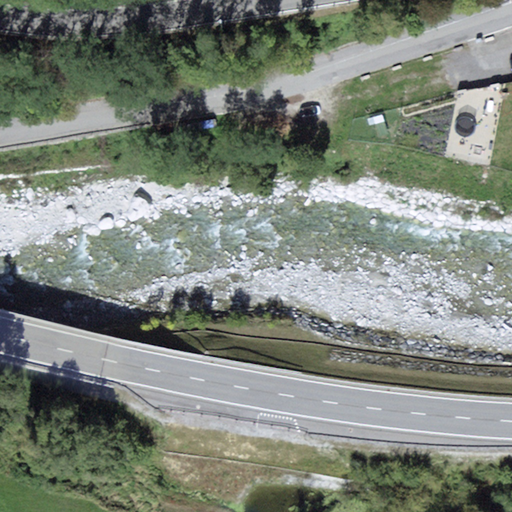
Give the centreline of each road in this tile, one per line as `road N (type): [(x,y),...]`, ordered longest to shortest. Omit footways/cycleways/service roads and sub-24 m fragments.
road 1 (residential): [(511,12),(241,100),(0,136)]
road 2 (primary): [(0,334),(264,391),(511,421)]
road 3 (tertiary): [(0,17),(101,24),(266,0)]
